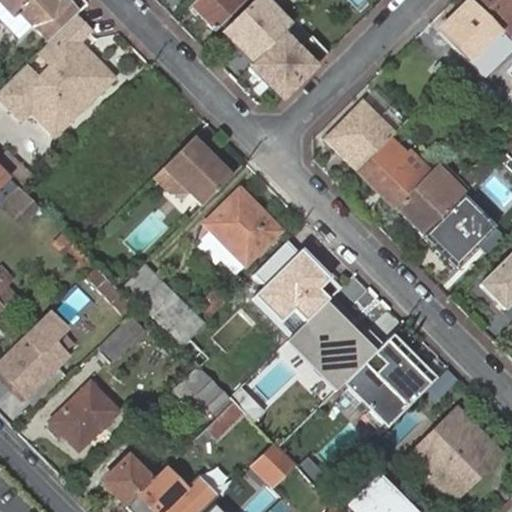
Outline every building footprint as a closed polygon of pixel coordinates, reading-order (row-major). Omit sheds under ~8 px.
[(73,17),(79,10),(68,0),(0,0),(14,14),(18,11),(49,41),(73,17)] [(198,0),(190,8),(209,25),(212,28),(241,0),(198,0)] [(511,0),(473,0),(473,1),(510,39),(511,36),(511,0)] [(511,41),(510,39),(473,1),(439,33),(469,63),(485,48),(498,59),(511,44),(511,41)] [(86,31),(73,17),(49,41),(0,89),(0,94),(20,115),(29,106),(41,118),(55,104),(67,116),(86,97),(75,86),(95,67),(80,51),(75,56),(69,49),(73,44),(86,31)] [(280,99),(327,54),(305,31),(291,44),(283,35),(249,65),(280,99)] [(80,51),(73,44),(69,49),(75,56),(80,51)] [(491,66),(498,59),(485,48),(469,63),(475,70),(485,59),(491,66)] [(106,78),(95,67),(75,86),(86,97),(106,78)] [(480,82),(465,96),(485,117),(500,102),(480,82)] [(388,141),(394,134),(374,113),(381,107),(385,104),(376,93),(365,102),(363,100),(323,139),(357,171),(388,141)] [(53,130),(67,116),(55,104),(41,118),(53,130)] [(434,117),(423,106),(404,125),(416,136),(434,117)] [(394,134),(401,127),(381,107),(374,113),(394,134)] [(208,156),(191,138),(151,177),(167,194),(186,194),(198,206),(229,176),(213,160),(211,163),(206,158),(208,156)] [(405,156),(388,141),(357,171),(393,208),(418,183),(425,177),(418,171),(421,167),(408,153),(405,156)] [(11,157),(0,167),(0,168),(18,186),(23,192),(34,181),(11,157)] [(0,188),(7,197),(16,188),(0,172),(0,188)] [(445,212),(418,183),(393,208),(421,235),(445,212)] [(39,208),(23,192),(18,186),(16,188),(7,197),(0,203),(0,208),(19,227),(39,208)] [(277,229),(238,190),(203,223),(243,265),(277,229)] [(483,219),(461,196),(445,212),(421,235),(454,268),(499,223),(490,214),(483,219)] [(332,280),(289,236),(267,258),(276,268),(254,290),(288,324),(332,280)] [(511,251),(479,284),(503,309),(511,300),(511,251)] [(84,265),(75,256),(69,263),(77,272),(84,265)] [(144,265),(120,289),(181,349),(205,324),(144,265)] [(124,305),(92,272),(82,281),(115,314),(124,305)] [(0,316),(17,300),(3,284),(6,280),(0,273),(0,316)] [(79,346),(48,315),(0,361),(0,376),(24,401),(79,346)] [(130,318),(97,350),(111,364),(144,332),(130,318)] [(429,387),(386,344),(343,388),(387,430),(429,387)] [(230,403),(227,399),(196,367),(171,391),(183,404),(201,421),(209,413),(214,419),(230,403)] [(115,414),(87,386),(48,425),(76,453),(115,414)] [(217,443),(244,416),(230,403),(214,419),(204,429),(217,443)] [(497,456),(454,414),(412,457),(434,480),(430,484),(450,503),(497,456)] [(271,490),(294,468),(290,464),(275,448),(251,470),(253,471),(271,490)] [(304,458),(295,468),(313,486),(323,475),(304,458)] [(124,507),(134,496),(148,483),(125,459),(100,483),(124,507)] [(402,511),(374,482),(349,506),(355,511),(402,511)]
